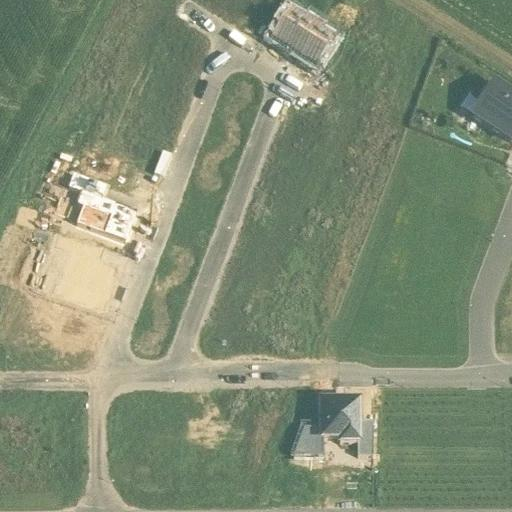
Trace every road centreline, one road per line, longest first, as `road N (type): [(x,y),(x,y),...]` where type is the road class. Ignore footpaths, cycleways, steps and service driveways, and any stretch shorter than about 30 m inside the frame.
road 1 (residential): [(244,58),(213,78),(100,381)]
road 2 (residential): [(179,378),(275,96),(270,72),(244,58)]
road 3 (residential): [(179,378),(482,378)]
road 4 (residential): [(482,378),(481,303),(506,234)]
road 5 (residential): [(97,511),(100,381)]
